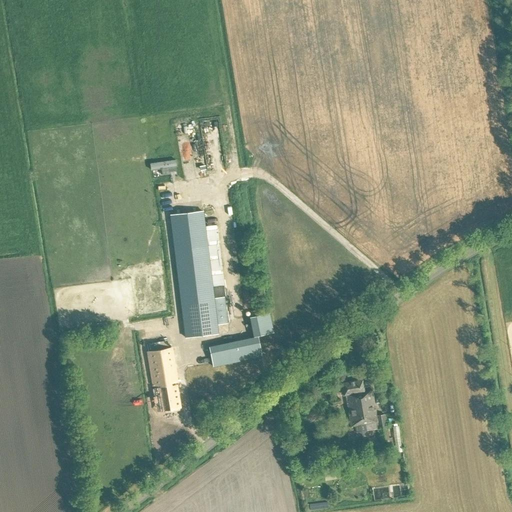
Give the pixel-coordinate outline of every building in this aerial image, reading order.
[(161,169),(175,167),(174,160),(150,164),(151,170),(161,169)] [(224,298),(213,299),(202,210),(171,214),(186,337),(217,333),(216,326),(227,324),(224,298)] [(269,314),(249,318),(253,338),(273,333),(269,314)] [(208,348),(212,368),(261,358),(257,337),(208,348)] [(165,409),(179,407),(175,382),(177,382),(171,347),(147,351),(153,386),(155,386),(157,400),(158,400),(163,399),(165,409)] [(384,415),(377,416),(372,391),(364,392),(362,380),(342,384),(344,395),(345,394),(351,426),(354,426),(355,432),(362,436),(367,430),(365,424),(378,422),(381,443),(388,442),(390,453),(394,453),(392,437),(388,438),(384,415)] [(297,460),(300,471),(310,469),(307,457),(297,460)] [(385,486),(372,488),(374,499),(387,497),(385,486)]
